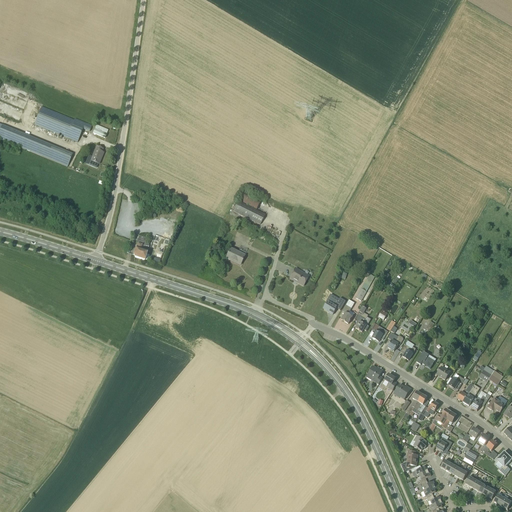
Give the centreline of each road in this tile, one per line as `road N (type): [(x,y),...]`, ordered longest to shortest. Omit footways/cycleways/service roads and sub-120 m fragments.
road 1 (unclassified): [(95,260),(117,181),(142,0)]
road 2 (residential): [(511,448),(337,334),(313,326),(298,341)]
road 3 (primary): [(298,341),(247,311),(95,260)]
road 4 (primary): [(403,511),(359,413),(298,341)]
